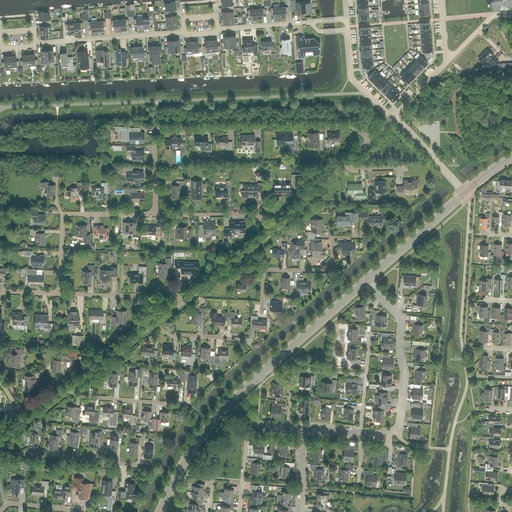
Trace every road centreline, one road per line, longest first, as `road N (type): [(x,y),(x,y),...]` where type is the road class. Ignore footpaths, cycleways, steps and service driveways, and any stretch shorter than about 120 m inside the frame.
road 1 (residential): [(154,213),(154,128),(347,124),(371,139)]
road 2 (residential): [(361,432),(397,426),(404,377),(399,316),(373,287)]
road 3 (tertiary): [(232,400),(366,280)]
road 4 (residential): [(154,213),(63,214),(62,294)]
road 5 (residential): [(184,32),(35,44)]
road 6 (residential): [(141,466),(0,450)]
road 7 (tertiary): [(158,511),(201,433),(232,400)]
road 8 (residential): [(287,428),(293,367),(365,375)]
road 9 (tertiary): [(366,280),(464,193)]
road 10 (residential): [(271,231),(252,215),(154,213)]
road 11 (residential): [(180,304),(159,290),(62,294)]
road 12 (residential): [(362,237),(328,240),(323,268),(265,271)]
